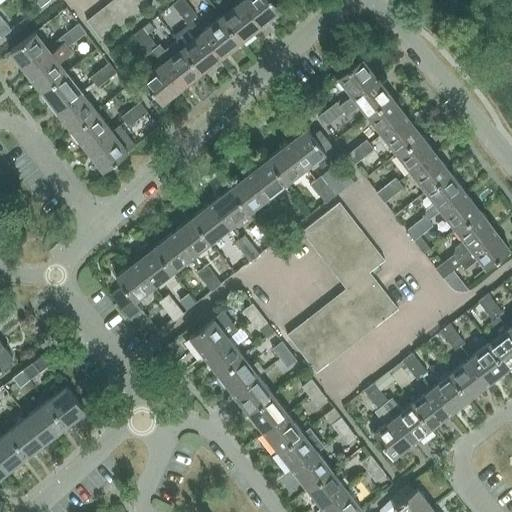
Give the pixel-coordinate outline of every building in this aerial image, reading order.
[(115,0),(110,0),(105,5),(120,24),(129,17),(115,0)] [(131,0),(115,0),(129,17),(139,10),(131,0)] [(146,0),(131,0),(139,10),(148,2),(146,0)] [(176,0),(172,3),(180,13),(189,5),(184,0),(176,0)] [(231,0),(235,5),(221,16),(241,40),(260,25),(241,0),(231,0)] [(273,0),(241,0),(260,25),(280,9),(273,0)] [(105,5),(95,12),(111,32),(120,24),(105,5)] [(189,5),(180,13),(188,22),(197,15),(189,5)] [(111,32),(95,12),(86,20),(101,39),(111,32)] [(221,16),(202,31),(221,56),(241,40),(221,16)] [(4,20),(0,22),(0,35),(1,37),(11,29),(4,20)] [(70,31),(77,40),(86,33),(79,24),(70,31)] [(133,34),(141,44),(150,36),(143,27),(133,34)] [(26,71),(41,91),(66,72),(58,62),(71,52),(67,48),(77,40),(70,31),(60,38),(63,42),(51,52),(26,71)] [(202,31),(182,47),(201,71),(221,56),(202,31)] [(10,51),(26,71),(51,52),(35,32),(10,51)] [(150,36),(141,44),(148,53),(158,46),(150,36)] [(161,44),(153,50),(162,62),(181,87),(201,71),(182,47),(176,40),(164,49),(161,44)] [(352,95),(376,77),(361,58),(338,76),(352,95)] [(109,62),(100,70),(108,79),(117,72),(109,62)] [(181,87),(162,62),(142,78),(162,102),(181,87)] [(108,79),(100,70),(90,77),(98,87),(108,79)] [(41,91),(57,111),(82,92),(66,72),(41,91)] [(367,114),(391,96),(376,77),(352,95),(340,104),(337,101),(329,107),(332,111),(330,113),(333,118),(343,111),(346,115),(360,104),(367,114)] [(57,111),(72,131),(97,111),(82,92),(57,111)] [(382,133),(406,115),(391,96),(367,114),(382,133)] [(140,102),(131,109),(138,119),(148,112),(140,102)] [(325,125),(333,118),(330,113),(332,111),(329,107),(318,116),(325,125)] [(138,119),(131,109),(121,117),(129,126),(138,119)] [(72,131),(88,151),(113,131),(97,111),(72,131)] [(397,153),(421,134),(406,115),(382,133),(397,153)] [(113,131),(88,151),(103,171),(136,145),(121,125),(113,131)] [(307,128),(287,143),(306,167),(325,152),(307,128)] [(412,172),(436,154),(421,134),(397,153),(412,172)] [(366,138),(358,144),(362,149),(359,151),(363,157),(374,149),(366,138)] [(287,143),(268,158),(287,182),(306,167),(287,143)] [(362,149),(358,144),(346,153),(354,164),(363,157),(359,151),(362,149)] [(427,191),(450,173),(436,154),(412,172),(427,191)] [(268,158),(249,173),(268,197),(287,182),(268,158)] [(249,173),(230,187),(249,211),(268,197),(249,173)] [(426,210),(425,215),(429,220),(442,210),(465,192),(450,173),(427,191),(436,202),(426,210)] [(310,183),(317,192),(322,188),(324,191),(330,187),(321,176),(310,183)] [(395,176),(387,182),(391,188),(389,189),(393,195),(403,187),(395,176)] [(391,188),(387,182),(375,191),(384,202),(393,195),(389,189),(391,188)] [(230,187),(211,202),(230,226),(249,211),(230,187)] [(322,188),(317,192),(325,202),(335,194),(330,187),(324,191),(322,188)] [(442,210),(456,229),(480,211),(465,192),(442,210)] [(211,202),(192,217),(211,241),(230,226),(211,202)] [(340,202),(320,217),(327,226),(347,211),(340,202)] [(273,213),(280,221),(284,218),(286,220),(291,217),(282,205),(273,213)] [(327,226),(335,236),(355,221),(347,211),(327,226)] [(455,247),(454,253),(458,258),(471,248),(471,249),(495,231),(480,211),(456,229),(465,240),(455,247)] [(425,215),(418,221),(421,226),(418,228),(422,233),(433,225),(429,220),(425,215)] [(192,217),(172,232),(192,256),(211,241),(192,217)] [(284,218),(280,221),(288,232),(297,225),(291,217),(286,220),(284,218)] [(302,231),(309,240),(327,226),(320,217),(302,231)] [(355,221),(335,236),(343,245),(362,231),(355,221)] [(413,240),(422,233),(418,228),(421,226),(418,221),(406,230),(413,240)] [(309,240),(317,250),(335,236),(327,226),(309,240)] [(317,250),(339,279),(357,265),(350,255),(370,240),(362,231),(343,245),(335,236),(317,250)] [(471,248),(458,258),(462,262),(465,267),(478,257),(486,268),(510,250),(495,231),(471,249),(471,248)] [(172,232),(153,247),(173,271),(192,256),(172,232)] [(235,242),(242,251),(246,247),(248,250),(253,247),(244,235),(235,242)] [(350,255),(357,265),(377,250),(370,240),(350,255)] [(142,255),(134,262),(154,285),(173,271),(153,247),(149,246),(143,251),(142,255)] [(246,247),(242,251),(250,261),(259,254),(253,247),(248,250),(246,247)] [(357,265),(365,274),(370,270),(370,271),(384,259),(377,250),(357,265)] [(451,264),(447,259),(435,268),(442,277),(451,271),(447,266),(451,264)] [(154,285),(134,262),(115,277),(123,287),(111,295),(130,319),(142,309),(135,300),(154,285)] [(197,272),(203,281),(208,277),(210,279),(215,276),(207,265),(197,272)] [(339,279),(346,288),(365,274),(357,265),(339,279)] [(346,288),(345,289),(352,299),(376,280),(369,271),(370,271),(370,270),(365,274),(346,288)] [(208,277),(203,281),(211,291),(221,284),(215,276),(210,279),(208,277)] [(361,310),(369,303),(384,291),(376,280),(352,299),(359,308),(361,310)] [(345,289),(335,297),(350,316),(359,308),(352,299),(345,289)] [(369,303),(383,320),(398,308),(384,291),(369,303)] [(159,301),(165,310),(170,307),(171,310),(177,305),(168,294),(159,301)] [(478,302),(483,309),(488,306),(490,308),(495,305),(487,295),(478,302)] [(335,297),(325,304),(340,324),(350,316),(335,297)] [(361,310),(374,327),(383,320),(369,303),(361,310)] [(243,312),(249,320),(254,316),(256,318),(261,314),(253,304),(243,312)] [(321,338),(311,346),(326,364),(374,327),(361,310),(359,308),(350,316),(340,324),(325,304),(306,319),(321,338)] [(170,307),(165,310),(174,321),(183,314),(177,305),(171,310),(170,307)] [(488,344),(507,368),(511,364),(511,334),(508,329),(498,316),(502,313),(495,305),(490,308),(488,306),(483,309),(492,320),(490,321),(500,334),(488,344)] [(204,356),(228,338),(237,330),(222,311),(189,337),(204,356)] [(254,316),(249,320),(257,330),(267,323),(261,314),(256,318),(254,316)] [(306,319),(296,327),(311,346),(321,338),(306,319)] [(440,332),(445,339),(450,335),(452,338),(457,334),(450,324),(440,332)] [(287,334),(302,353),(311,346),(296,327),(287,334)] [(450,335),(445,339),(454,350),(464,343),(457,334),(452,338),(450,335)] [(204,356),(219,375),(243,357),(228,338),(204,356)] [(0,340),(0,367),(13,357),(0,340)] [(272,350),(278,358),(283,354),(285,356),(290,352),(282,342),(272,350)] [(469,359),(488,383),(507,368),(488,344),(469,359)] [(311,346),(302,353),(317,371),(326,364),(311,346)] [(283,354),(278,358),(287,369),(297,361),(290,352),(285,356),(283,354)] [(402,361),(408,368),(412,365),(414,367),(419,363),(411,354),(402,361)] [(234,394),(257,376),(265,370),(257,360),(250,365),(243,357),(219,375),(234,394)] [(449,373),(468,398),(488,383),(469,359),(449,373)] [(32,363),(23,370),(30,379),(39,372),(32,363)] [(412,365),(408,368),(417,379),(426,372),(419,363),(414,367),(412,365)] [(30,379),(23,370),(13,377),(20,386),(30,379)] [(430,388),(449,413),(468,398),(449,373),(430,388)] [(234,394),(232,396),(236,401),(235,406),(240,413),(245,413),(247,411),(249,413),(272,395),(257,376),(234,394)] [(301,387),(308,396),(313,392),(315,394),(320,390),(311,379),(301,387)] [(363,390),(370,398),(374,395),(376,397),(381,393),(372,383),(363,390)] [(66,386),(47,401),(66,426),(85,411),(66,386)] [(411,403),(430,427),(449,413),(430,388),(411,403)] [(313,392),(308,396),(316,406),(326,398),(320,390),(315,394),(313,392)] [(411,442),(392,418),(394,416),(384,405),(388,402),(381,393),(376,397),(374,395),(370,398),(378,408),(374,411),(384,424),(373,432),(392,457),(411,442)] [(249,413),(263,432),(287,414),(272,395),(249,413)] [(394,416),(392,418),(411,442),(430,427),(411,403),(402,410),(393,398),(388,402),(384,405),(394,416)] [(47,401),(27,416),(46,441),(66,426),(47,401)] [(263,432),(278,451),(302,433),(287,414),(263,432)] [(27,416),(7,431),(27,456),(46,441),(27,416)] [(331,425),(338,434),(343,429),(345,432),(350,428),(341,417),(331,425)] [(302,433),(278,451),(293,470),(317,451),(323,447),(315,437),(308,428),(302,433)] [(343,429),(338,434),(346,444),(356,436),(350,428),(345,432),(343,429)] [(7,431),(0,437),(0,462),(7,471),(27,456),(7,431)] [(293,470),(308,489),(332,470),(317,451),(293,470)] [(361,463),(367,471),(372,468),(374,470),(379,466),(371,455),(361,463)] [(372,468),(367,471),(376,482),(385,474),(379,466),(374,470),(372,468)] [(308,489),(323,508),(347,489),(332,470),(308,489)] [(347,489),(323,508),(326,511),(356,511),(361,508),(353,497),(358,493),(352,485),(347,489)] [(426,511),(432,507),(417,488),(393,507),(397,511),(426,511)]
